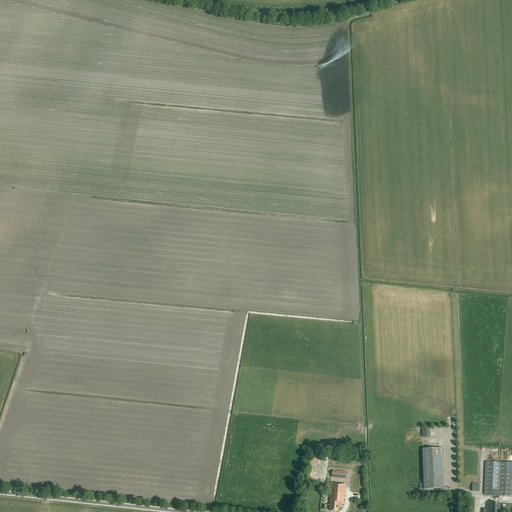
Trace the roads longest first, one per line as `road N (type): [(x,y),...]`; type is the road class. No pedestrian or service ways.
road 1 (tertiary): [(196,0),(292,15),(384,0)]
road 2 (unclassified): [(185,511),(0,492)]
